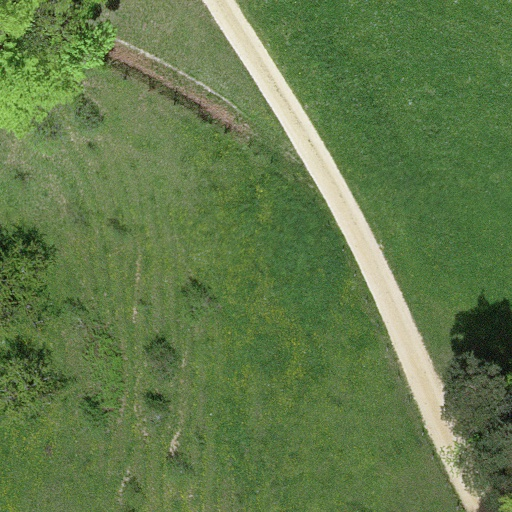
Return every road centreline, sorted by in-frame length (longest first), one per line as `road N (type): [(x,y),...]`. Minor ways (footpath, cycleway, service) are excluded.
road 1 (track): [(224,0),(322,163),(491,511)]
road 2 (track): [(0,3),(63,20),(322,163)]
